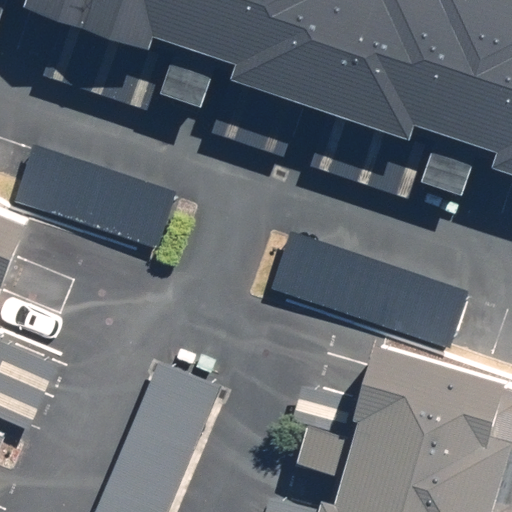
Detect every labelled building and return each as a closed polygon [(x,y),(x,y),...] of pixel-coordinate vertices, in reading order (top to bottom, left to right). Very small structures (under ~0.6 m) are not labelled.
[(511,0),(0,0),(0,31),(4,32),(14,0),(33,0),(185,51),(173,84),(215,98),(226,65),(443,138),(432,171),(477,186),(488,153),(511,160),(511,0)] [(187,186),(43,137),(22,199),(166,248),(187,186)] [(0,356),(54,226),(0,203),(0,356)] [(476,278),(289,229),(271,295),(458,344),(476,278)] [(511,511),(511,366),(387,332),(336,511),(511,511)] [(181,511),(233,389),(165,361),(101,511),(181,511)]
